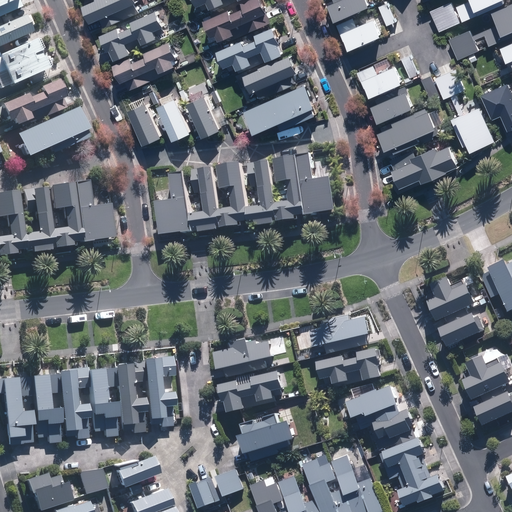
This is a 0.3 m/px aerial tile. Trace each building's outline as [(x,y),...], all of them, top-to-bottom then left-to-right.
[(16,0),(0,0),(0,16),(21,9),(16,0)] [(124,21),(120,13),(140,5),(138,0),(95,0),(83,5),(91,25),(102,20),(105,29),(124,21)] [(194,0),(197,8),(208,3),(211,11),(226,4),(224,0),(239,0),(240,2),(243,0),(194,0)] [(205,21),(213,39),(217,37),(220,43),(236,36),(233,29),(245,24),(249,34),(273,23),(262,0),(252,0),(242,5),(244,9),(233,14),(232,9),(205,21)] [(328,6),(336,24),(373,7),(369,0),(333,0),(335,3),(328,6)] [(470,0),(471,1),(456,7),(462,23),(505,5),(503,1),(505,0),(470,0)] [(454,8),(452,2),(430,12),(439,33),(461,24),(454,8)] [(390,3),(378,7),(387,27),(398,23),(390,3)] [(511,4),(492,12),(502,37),(511,32),(511,4)] [(159,39),(156,31),(163,29),(166,27),(159,11),(102,36),(108,52),(111,51),(116,62),(133,55),(128,44),(140,38),(144,46),(159,39)] [(21,18),(0,27),(0,48),(29,35),(21,18)] [(355,18),(337,26),(343,42),(346,41),(350,52),(383,38),(375,20),(359,27),(355,18)] [(267,63),(284,55),(280,45),(282,44),(275,28),(256,36),(258,40),(247,45),(246,41),(218,53),(225,69),(235,65),(238,72),(253,65),(250,58),(263,53),(267,63)] [(471,31),(450,39),(458,60),(479,52),(477,46),(484,43),(482,38),(485,37),(490,47),(498,44),(492,28),(473,36),(471,31)] [(31,42),(0,55),(0,69),(8,88),(44,72),(31,42)] [(114,67),(121,84),(126,82),(130,92),(141,87),(151,83),(154,82),(150,72),(158,69),(160,74),(177,67),(175,62),(178,60),(171,43),(146,54),(147,57),(135,62),(133,59),(114,67)] [(511,43),(500,49),(507,65),(511,63),(511,64),(511,43)] [(402,80),(396,66),(377,73),(374,66),(358,72),(365,89),(367,88),(371,99),(411,82),(422,78),(409,45),(398,49),(409,77),(402,80)] [(295,86),(291,77),(299,74),(291,56),(244,77),(252,95),(274,85),(277,93),(295,86)] [(458,69),(436,78),(444,99),(451,97),(452,96),(456,94),(466,91),(458,69)] [(433,76),(422,80),(432,101),(442,97),(433,76)] [(24,96),(0,106),(0,112),(5,124),(10,123),(12,128),(64,110),(62,102),(53,82),(36,89),(37,96),(25,101),(24,96)] [(141,87),(144,95),(149,93),(155,106),(160,103),(151,83),(141,87)] [(511,90),(510,84),(483,95),(493,120),(502,117),(508,132),(511,130),(511,90)] [(253,130),(255,135),(294,119),(296,125),(316,117),(313,111),(316,109),(305,85),(239,115),(247,132),(253,130)] [(414,109),(407,92),(372,108),(379,124),(414,109)] [(477,95),(451,105),(465,142),(491,132),(477,95)] [(206,96),(188,105),(204,139),(222,131),(206,96)] [(179,99),(159,108),(174,142),(193,134),(179,99)] [(163,137),(148,104),(129,112),(145,146),(163,137)] [(422,143),(419,137),(432,132),(434,137),(439,135),(429,109),(393,123),(395,127),(379,133),(386,151),(393,148),(395,154),(422,143)] [(73,112),(13,138),(23,161),(83,135),(73,112)] [(416,157),(414,152),(391,162),(394,170),(392,171),(400,190),(421,181),(422,184),(460,168),(451,146),(438,152),(437,148),(416,157)] [(299,160),(306,219),(337,215),(332,181),(316,184),(312,158),(299,160)] [(306,219),(299,160),(275,163),(278,186),(288,185),(291,203),(278,205),(281,226),(300,223),(300,220),(306,219)] [(191,216),(192,227),(198,226),(199,234),(223,230),(240,228),(239,224),(250,222),(250,223),(255,222),(256,230),(280,226),(277,206),(271,164),(256,166),(262,208),(250,209),(248,210),(241,165),(217,168),(221,192),(230,191),(232,209),(221,211),(215,170),(199,172),(205,214),(191,216)] [(193,235),(185,173),(170,175),(174,203),(157,205),(162,240),(193,235)] [(70,185),(78,244),(78,245),(109,241),(105,206),(87,209),(83,183),(70,185)] [(0,258),(14,257),(14,253),(22,252),(27,251),(28,256),(51,253),(71,250),(70,245),(78,244),(70,185),(46,188),(49,212),(59,211),(62,230),(48,232),(43,190),(28,192),(34,235),(20,237),(15,194),(0,195),(0,220),(3,220),(6,238),(0,239),(0,258)] [(491,300),(501,296),(509,315),(511,313),(511,265),(508,267),(506,262),(489,270),(491,273),(481,277),(491,300)] [(431,288),(437,300),(428,304),(436,324),(476,307),(467,287),(465,288),(463,283),(451,288),(448,281),(431,288)] [(486,333),(478,314),(439,331),(448,349),(486,333)] [(315,351),(326,348),(328,355),(369,344),(367,337),(371,336),(367,321),(353,325),(351,319),(310,330),(315,351)] [(219,373),(226,372),(228,379),(268,369),(266,361),(275,359),(271,344),(260,347),(259,342),(249,345),(248,341),(229,346),(230,352),(215,356),(219,373)] [(466,359),(469,365),(466,366),(472,378),(463,383),(472,403),(511,385),(500,359),(504,357),(498,345),(466,359)] [(364,384),(384,379),(378,351),(358,355),(359,360),(346,363),(345,358),(317,364),(321,381),(332,379),(334,388),(351,384),(349,376),(362,373),(364,384)] [(161,418),(160,409),(170,408),(169,393),(158,394),(156,379),(173,377),(171,359),(138,363),(145,422),(158,420),(159,429),(171,427),(170,417),(161,418)] [(132,422),(132,415),(142,415),(140,399),(130,400),(129,384),(139,383),(138,366),(112,368),(116,428),(130,427),(131,435),(143,434),(142,421),(132,422)] [(56,395),(59,433),(73,432),(74,441),(87,440),(86,429),(76,430),(75,421),(86,421),(84,406),(73,406),(72,390),(85,389),(84,373),(84,370),(55,372),(55,376),(56,391),(56,395)] [(103,438),(116,437),(114,403),(104,404),(103,389),(112,388),(111,371),(84,373),(85,389),(88,417),(90,417),(91,433),(102,433),(103,438)] [(274,394),(284,392),(280,374),(253,380),(254,385),(242,388),(241,382),(218,388),(220,398),(224,397),(228,415),(247,411),(245,401),(257,398),(258,405),(276,401),(274,394)] [(46,445),(60,444),(57,410),(47,410),(46,396),(56,395),(56,391),(55,376),(27,378),(29,397),(30,413),(32,440),(45,439),(46,445)] [(29,397),(27,378),(0,380),(0,409),(2,441),(17,440),(18,445),(32,444),(32,440),(30,413),(18,414),(17,398),(29,397)] [(379,391),(346,404),(353,421),(366,417),(367,420),(400,408),(393,389),(379,394),(379,391)] [(511,415),(511,392),(474,410),(483,429),(511,415)] [(392,441),(413,434),(412,430),(415,428),(408,409),(377,420),(378,423),(374,425),(380,442),(390,439),(392,441)] [(243,431),(246,438),(240,440),(246,457),(295,441),(289,424),(280,427),(278,420),(243,431)] [(380,456),(390,481),(399,477),(404,491),(399,493),(405,509),(419,504),(420,506),(435,500),(434,498),(446,493),(440,478),(432,482),(422,458),(427,456),(421,440),(380,456)] [(383,511),(372,480),(360,485),(350,457),(333,464),(339,481),(342,490),(331,495),(337,511),(383,511)] [(150,459),(111,473),(118,490),(156,476),(150,459)] [(337,511),(331,495),(327,485),(339,481),(333,464),(321,468),(319,462),(306,467),(318,501),(322,511),(337,511)] [(99,469),(77,473),(84,496),(106,489),(99,469)] [(236,470),(217,479),(226,499),(245,491),(236,470)] [(59,485),(56,476),(45,480),(43,475),(24,481),(34,511),(40,511),(68,503),(62,484),(59,485)] [(322,511),(318,501),(306,505),(296,477),(280,483),(288,506),(290,511),(322,511)] [(213,478),(191,487),(201,511),(222,503),(213,478)] [(274,506),(285,502),(278,485),(268,488),(265,481),(251,486),(259,507),(273,502),(274,506)] [(128,511),(156,511),(169,507),(162,489),(125,503),(128,511)] [(87,511),(84,502),(52,511),(87,511)] [(273,502),(259,507),(260,511),(276,511),(274,506),(273,502)]
